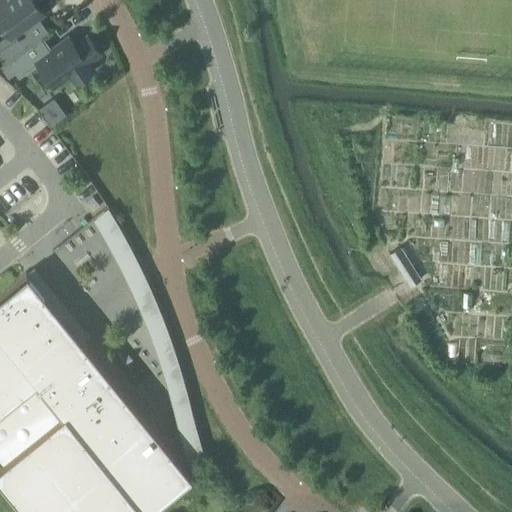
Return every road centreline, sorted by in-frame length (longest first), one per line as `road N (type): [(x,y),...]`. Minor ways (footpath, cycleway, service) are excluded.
road 1 (unknown): [(222,0),(265,146),(320,280),(393,397),(511,511)]
road 2 (unclassified): [(107,0),(140,59),(167,259),(192,343),(237,429),(316,511)]
